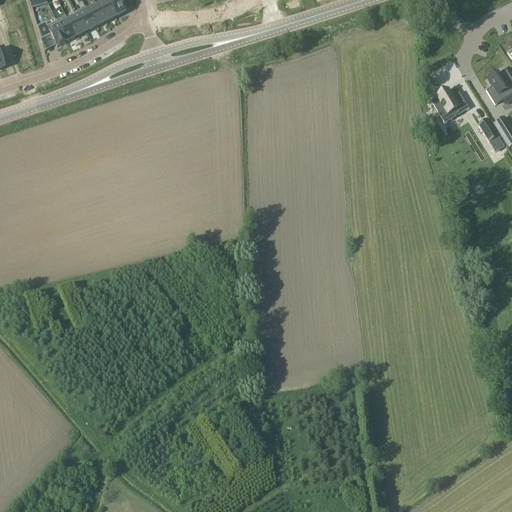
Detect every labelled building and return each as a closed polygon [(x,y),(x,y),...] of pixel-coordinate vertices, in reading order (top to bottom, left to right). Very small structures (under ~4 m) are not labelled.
[(35,0),(29,0),(32,9),(38,7),(35,0)] [(114,19),(104,0),(105,1),(96,6),(105,24),(114,19)] [(125,14),(118,1),(120,0),(104,0),(114,19),(125,14)] [(105,24),(96,6),(95,6),(96,8),(88,12),(85,8),(95,29),(105,24)] [(85,8),(75,13),(86,33),(95,29),(85,8)] [(67,20),(76,38),(86,33),(75,13),(76,16),(67,20)] [(56,23),(66,43),(76,38),(67,20),(66,21),(67,23),(59,27),(56,23)] [(56,48),(66,43),(56,23),(47,28),(45,24),(37,28),(41,41),(50,36),(56,48)] [(492,88),(485,93),(494,107),(511,95),(511,81),(505,71),(499,75),(498,73),(487,80),(492,88)] [(437,100),(431,104),(444,125),(468,110),(458,94),(452,98),(447,91),(436,98),(437,100)] [(511,130),(504,118),(493,125),(508,149),(511,146),(511,130)] [(486,120),(477,126),(488,144),(498,138),(486,120)]
